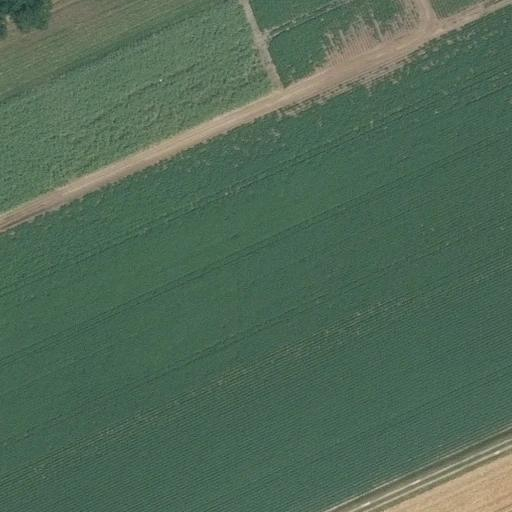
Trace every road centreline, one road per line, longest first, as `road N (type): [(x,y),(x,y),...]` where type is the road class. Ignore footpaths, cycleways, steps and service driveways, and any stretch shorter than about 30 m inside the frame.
road 1 (track): [(0,224),(442,29)]
road 2 (track): [(511,441),(355,511)]
